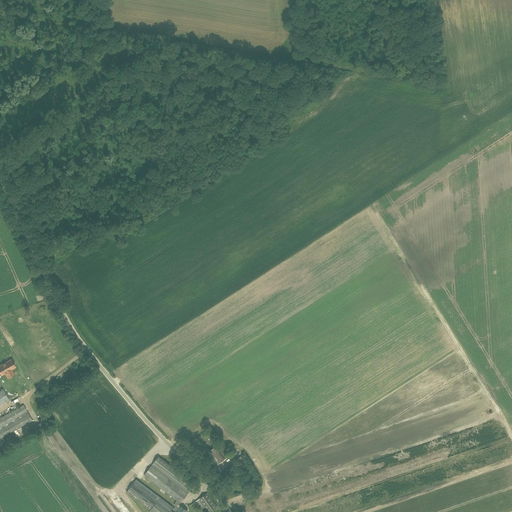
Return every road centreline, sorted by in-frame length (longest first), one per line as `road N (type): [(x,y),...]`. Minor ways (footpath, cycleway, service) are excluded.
road 1 (unclassified): [(229,511),(85,349),(0,173)]
road 2 (track): [(27,235),(142,191)]
